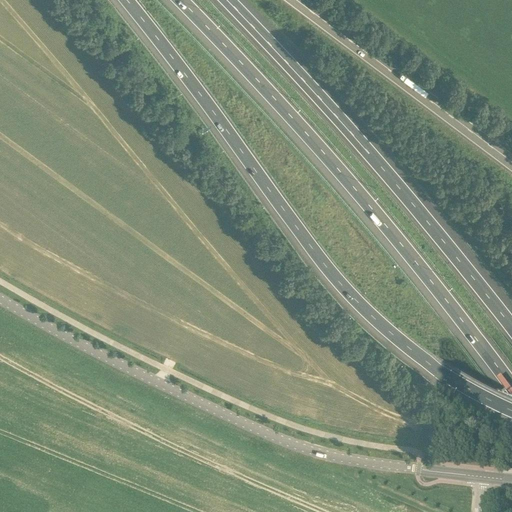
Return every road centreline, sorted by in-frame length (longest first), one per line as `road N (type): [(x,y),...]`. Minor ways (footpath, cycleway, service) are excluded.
road 1 (trunk): [(124,0),(388,335),(511,411)]
road 2 (motorway): [(173,0),(335,168),(511,388)]
road 3 (tertiary): [(478,476),(304,448),(99,355),(0,299)]
road 4 (motorway): [(511,323),(226,0)]
road 5 (motorway): [(511,163),(295,0)]
